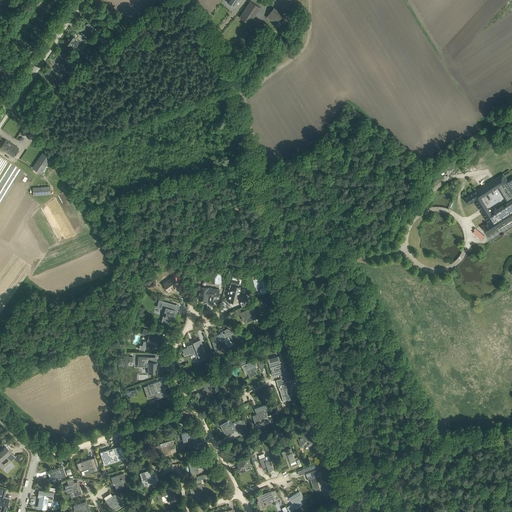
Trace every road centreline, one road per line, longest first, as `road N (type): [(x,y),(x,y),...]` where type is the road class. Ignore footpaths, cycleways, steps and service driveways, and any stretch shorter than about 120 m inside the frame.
road 1 (unclassified): [(357,511),(314,404),(227,70),(187,0)]
road 2 (track): [(306,274),(352,255),(429,194),(438,169),(511,114)]
road 3 (residential): [(35,459),(184,409)]
road 4 (secondary): [(0,113),(77,0)]
